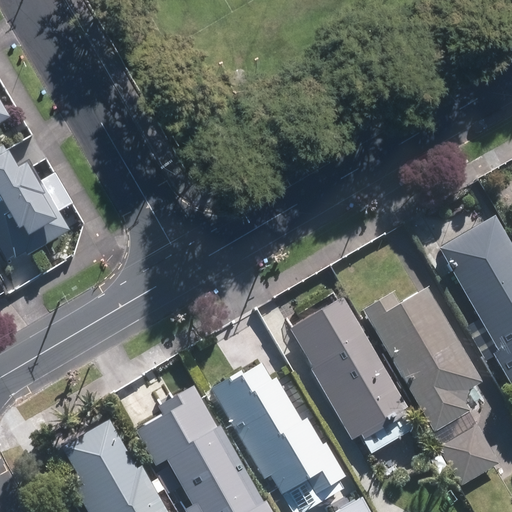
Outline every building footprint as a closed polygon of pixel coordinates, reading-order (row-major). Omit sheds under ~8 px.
[(0,123),(17,115),(0,85),(0,123)] [(0,247),(8,262),(74,226),(35,157),(26,162),(17,145),(0,154),(0,247)] [(511,241),(497,215),(440,247),(495,347),(490,350),(508,383),(511,380),(511,241)] [(483,383),(432,289),(400,307),(393,294),(365,309),(432,431),(469,411),(465,401),(469,391),(483,383)] [(344,294),(285,328),(351,443),(410,410),(344,294)] [(262,362),(214,391),(266,479),(271,476),(282,494),(307,480),(315,495),(347,476),(326,442),(323,443),(309,419),(305,421),(278,377),(272,380),(262,362)] [(176,389),(131,415),(186,511),(259,511),(266,508),(197,386),(180,396),(176,389)] [(169,511),(109,408),(52,440),(94,511),(169,511)] [(478,423),(438,445),(462,488),(502,466),(478,423)] [(373,511),(363,495),(334,511),(373,511)]
